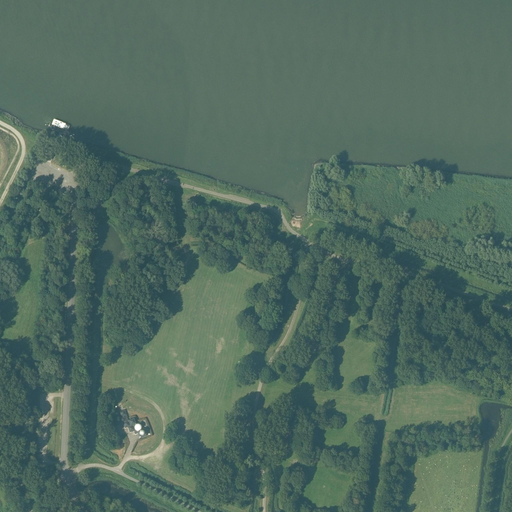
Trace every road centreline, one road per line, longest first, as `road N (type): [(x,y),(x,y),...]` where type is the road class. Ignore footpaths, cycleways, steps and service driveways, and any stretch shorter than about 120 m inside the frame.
road 1 (unclassified): [(64,475),(75,206),(66,179),(49,172)]
road 2 (track): [(259,388),(332,400),(344,426),(320,448),(307,497)]
